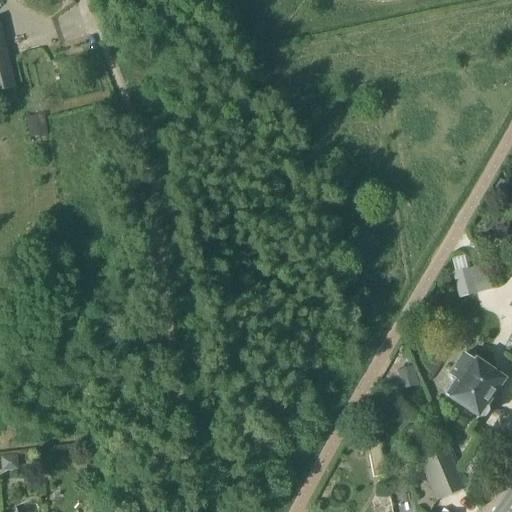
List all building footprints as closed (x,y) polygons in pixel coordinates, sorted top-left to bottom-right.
[(0,92),(15,89),(0,25),(0,92)] [(45,115),(26,117),(29,139),(47,137),(45,115)] [(470,270),(453,274),(460,298),(476,294),(470,270)] [(511,318),(506,316),(498,336),(511,341),(511,336),(511,318)] [(508,380),(479,360),(478,362),(466,354),(451,376),(458,381),(448,396),(477,415),(482,418),(487,417),(490,412),(489,407),(508,380)] [(413,364),(395,370),(402,390),(420,384),(413,364)] [(373,478),(385,476),(376,429),(365,431),(373,478)] [(463,490),(447,452),(420,464),(436,502),(463,490)] [(17,456),(0,457),(0,462),(1,472),(18,471),(17,456)]
